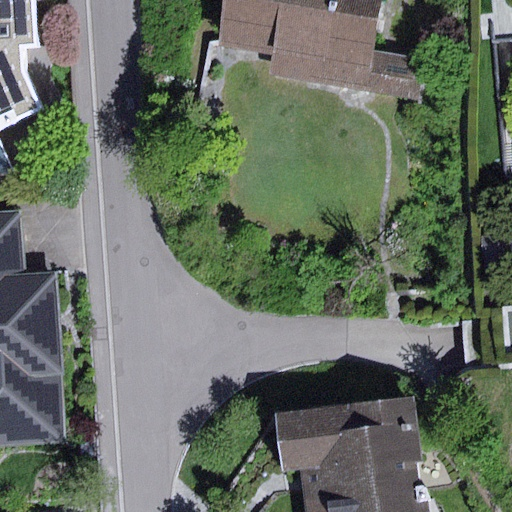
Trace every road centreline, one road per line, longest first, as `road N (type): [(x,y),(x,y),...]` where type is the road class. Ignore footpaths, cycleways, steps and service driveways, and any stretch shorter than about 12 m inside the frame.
road 1 (unclassified): [(111,0),(125,217),(141,325)]
road 2 (unclassified): [(141,325),(419,347)]
road 3 (unclassified): [(148,511),(141,325)]
